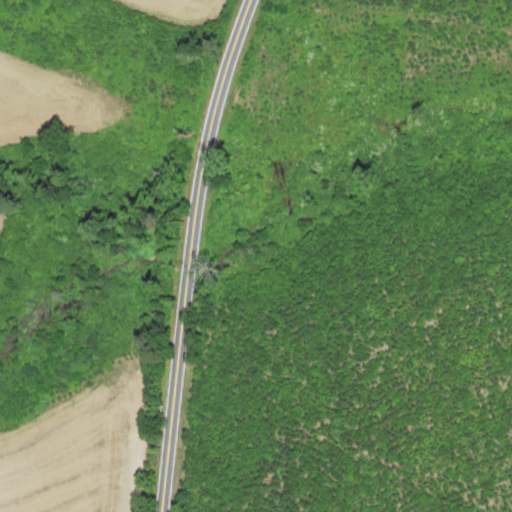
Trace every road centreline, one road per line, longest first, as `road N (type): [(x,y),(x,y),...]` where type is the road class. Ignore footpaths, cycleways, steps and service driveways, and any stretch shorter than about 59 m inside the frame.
road 1 (residential): [(180,511),(188,288),(209,128),(251,0)]
road 2 (residential): [(233,47),(511,48)]
